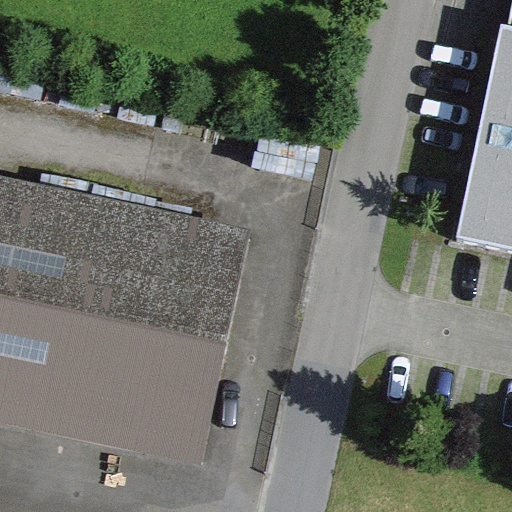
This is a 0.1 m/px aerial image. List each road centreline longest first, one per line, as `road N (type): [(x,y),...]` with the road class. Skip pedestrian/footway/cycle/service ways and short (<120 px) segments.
road 1 (residential): [(300,511),(410,0)]
road 2 (unknown): [(223,511),(0,476)]
